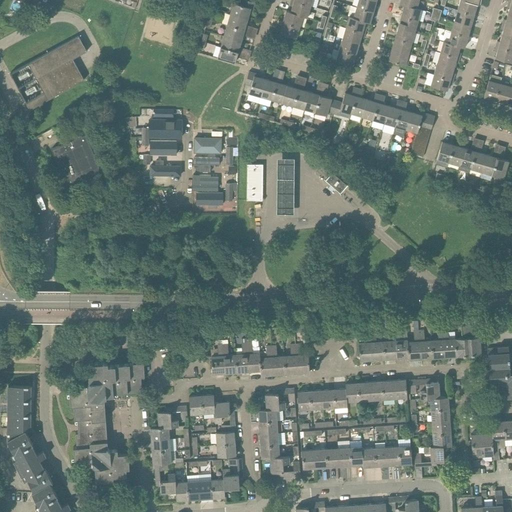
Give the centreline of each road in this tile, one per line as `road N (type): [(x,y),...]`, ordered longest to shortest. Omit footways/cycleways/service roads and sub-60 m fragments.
road 1 (secondary): [(5,301),(253,302),(444,291)]
road 2 (residential): [(94,511),(46,431),(44,205),(0,107)]
road 3 (residential): [(243,383),(459,369)]
road 4 (residential): [(261,500),(280,487),(443,482)]
road 5 (residential): [(365,80),(334,81),(259,60),(272,0)]
road 6 (residential): [(157,402),(138,403),(144,511)]
road 7 (residential): [(447,106),(462,100),(491,0)]
road 8 (residential): [(261,500),(248,473),(243,383)]
